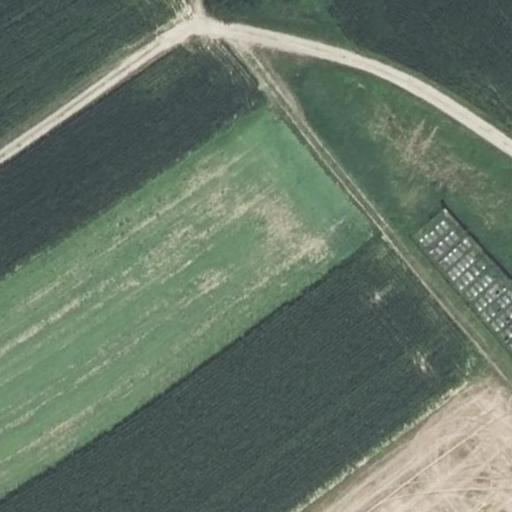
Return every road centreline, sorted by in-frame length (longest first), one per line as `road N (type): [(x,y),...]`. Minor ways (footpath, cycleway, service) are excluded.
road 1 (track): [(0,155),(180,37),(209,28),(308,43),(408,80),(511,150)]
road 2 (track): [(236,32),(248,59),(511,380)]
